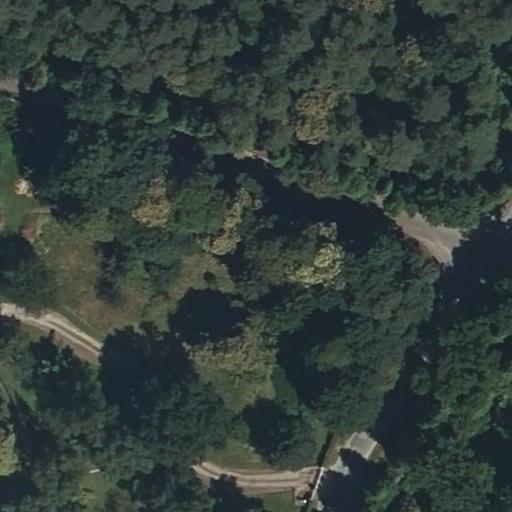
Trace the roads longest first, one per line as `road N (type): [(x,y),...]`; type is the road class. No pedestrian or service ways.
road 1 (unclassified): [(0,77),(484,258)]
road 2 (unclassified): [(484,258),(451,289),(330,511)]
